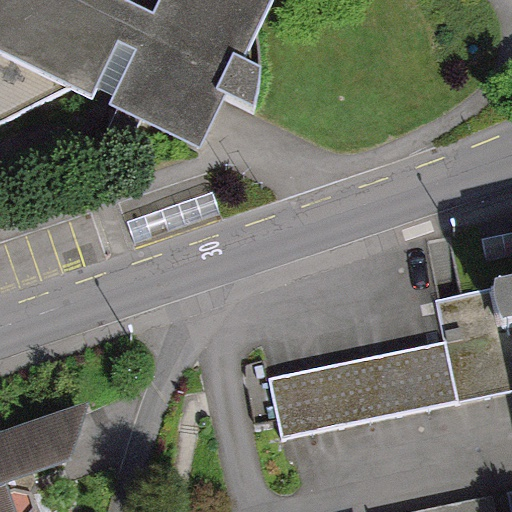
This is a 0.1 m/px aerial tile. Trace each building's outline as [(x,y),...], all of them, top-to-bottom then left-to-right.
[(0,0),(0,133),(59,101),(197,168),(223,116),(257,132),(261,95),(242,86),(284,0),(167,0),(152,33),(83,0),(0,0)] [(511,294),(493,298),(503,349),(511,346),(511,497),(510,497),(511,505),(511,294)] [(511,346),(503,349),(493,298),(439,309),(448,357),(459,409),(511,398),(511,346)] [(459,409),(448,357),(272,393),(283,445),(459,409)] [(70,461),(86,403),(0,433),(0,511),(16,511),(6,483),(70,461)]
